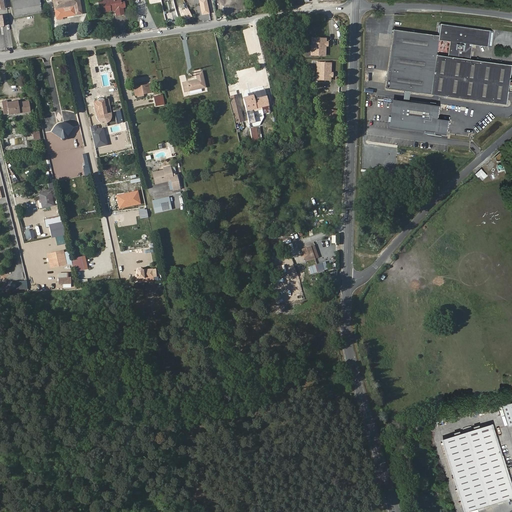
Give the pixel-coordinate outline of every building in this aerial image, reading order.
[(16,0),(12,1),(15,15),(41,10),(38,0),(16,0)] [(53,0),(57,19),(82,15),(79,0),(53,0)] [(112,0),(105,0),(97,1),(97,2),(98,11),(99,12),(110,11),(109,9),(114,9),(115,16),(127,14),(126,8),(127,8),(126,2),(120,2),(119,0),(113,0),(112,0)] [(206,0),(198,0),(202,15),(210,14),(206,0)] [(160,2),(149,6),(155,25),(162,23),(161,20),(165,19),(160,2)] [(388,89),(432,95),(437,59),(438,56),(440,39),(440,36),(442,24),(440,23),(437,35),(437,36),(395,30),(388,89)] [(437,59),(432,95),(506,106),(508,93),(511,66),(472,60),(473,51),(470,51),(470,48),(473,48),(473,45),(492,47),(494,31),(442,24),(440,36),(440,39),(451,41),(449,57),(438,56),(437,59)] [(326,38),(312,38),(312,55),(326,55),(326,45),(326,41),(326,38)] [(318,62),(319,79),(332,79),(332,72),(332,62),(318,62)] [(189,91),(200,88),(205,87),(202,72),(196,73),(197,79),(182,83),(184,92),(189,91)] [(134,87),(136,99),(143,97),(143,94),(151,92),(149,84),(134,87)] [(243,97),(246,111),(269,105),(265,89),(252,92),(253,95),(248,96),(243,97)] [(154,97),(156,105),(163,104),(161,95),(154,97)] [(93,102),(94,107),(95,106),(95,105),(99,104),(99,105),(99,106),(100,106),(101,106),(102,106),(103,106),(103,105),(104,105),(104,104),(104,103),(108,102),(108,104),(109,103),(109,100),(109,99),(108,99),(108,98),(103,99),(102,99),(102,98),(101,98),(100,98),(99,98),(99,99),(99,100),(94,101),(93,101),(93,102)] [(231,99),(235,117),(241,116),(237,98),(231,99)] [(442,119),(443,106),(397,100),(393,129),(450,136),(453,121),(442,119)] [(18,106),(17,103),(17,101),(6,103),(6,101),(2,102),(4,114),(8,113),(8,114),(29,111),(28,105),(18,106)] [(94,107),(96,117),(100,116),(100,117),(101,117),(101,118),(102,118),(103,119),(104,119),(105,118),(106,118),(107,118),(107,117),(107,116),(108,116),(108,115),(108,114),(112,113),(109,103),(108,104),(108,102),(104,103),(104,104),(104,105),(103,105),(103,106),(102,106),(101,106),(100,106),(99,106),(99,105),(99,104),(95,105),(95,106),(94,107)] [(53,128),(51,132),(61,138),(66,136),(73,127),(70,125),(66,123),(65,127),(62,126),(60,127),(58,128),(55,125),(53,128)] [(107,144),(103,128),(91,131),(95,147),(107,144)] [(250,129),(253,143),(259,142),(256,128),(250,129)] [(282,137),(284,147),(292,145),(290,135),(282,137)] [(266,142),(268,148),(278,146),(276,140),(266,142)] [(243,153),(245,163),(251,162),(249,152),(243,153)] [(164,172),(153,175),(155,184),(171,180),(173,190),(179,189),(179,188),(184,187),(181,178),(177,179),(176,174),(172,175),(170,166),(164,168),(164,170),(164,172)] [(488,176),(484,172),(482,169),(476,174),(479,177),(481,175),(484,179),(488,176)] [(50,191),(39,194),(42,207),(53,205),(50,191)] [(152,200),(155,213),(172,209),(169,196),(152,200)] [(63,221),(49,224),(52,237),(66,234),(63,221)] [(26,239),(35,238),(34,229),(25,230),(26,239)] [(315,246),(307,248),(310,260),(318,257),(315,246)] [(55,259),(51,260),(52,266),(67,263),(64,249),(53,252),(55,259)] [(86,255),(72,258),(73,268),(76,267),(77,272),(88,269),(86,255)] [(321,259),(323,264),(334,261),(332,256),(321,259)] [(153,268),(136,270),(137,278),(143,277),(144,283),(154,282),(153,268)] [(6,280),(6,289),(27,291),(28,282),(6,280)] [(511,403),(506,405),(503,405),(510,426),(511,425),(511,403)] [(511,480),(495,425),(453,438),(447,440),(468,505),(470,511),(511,498),(511,480)]
